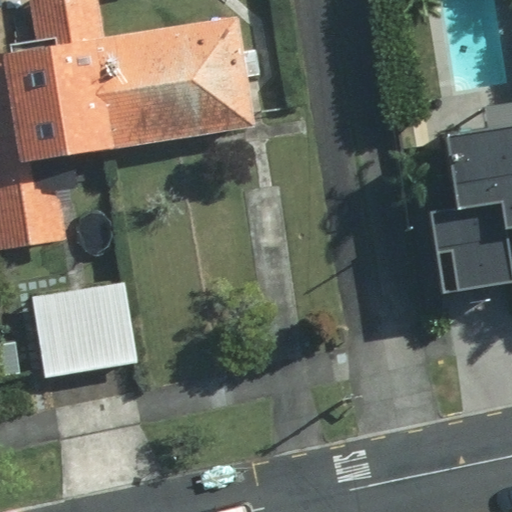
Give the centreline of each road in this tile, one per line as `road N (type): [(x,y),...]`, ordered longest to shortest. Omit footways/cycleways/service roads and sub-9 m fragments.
road 1 (unknown): [(405,478),(323,0)]
road 2 (residential): [(511,456),(250,511)]
